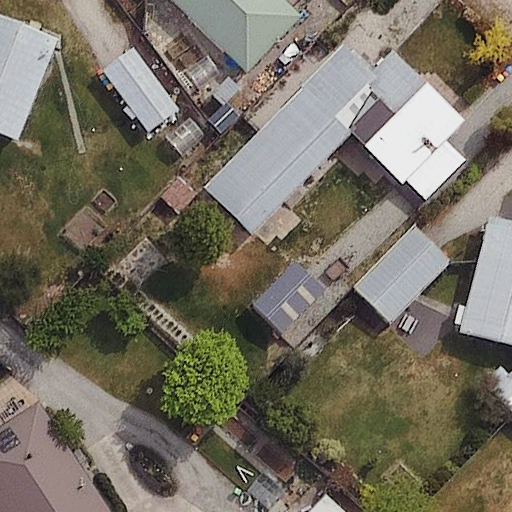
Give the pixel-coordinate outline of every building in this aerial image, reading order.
[(287,0),(167,0),(247,78),(306,18),(287,0)] [(0,22),(0,140),(21,148),(61,47),(0,22)] [(141,48),(102,76),(152,144),(190,116),(141,48)] [(254,240),(353,135),(406,185),(464,124),(390,55),(371,75),(344,50),(206,195),(254,240)] [(511,223),(486,217),(457,342),(511,354),(511,223)] [(456,266),(410,228),(353,294),(399,333),(456,266)] [(341,296),(306,261),(258,310),(293,345),(341,296)] [(511,365),(487,396),(511,417),(511,365)] [(109,511),(43,406),(0,433),(0,511),(109,511)] [(335,511),(326,503),(317,511),(335,511)]
